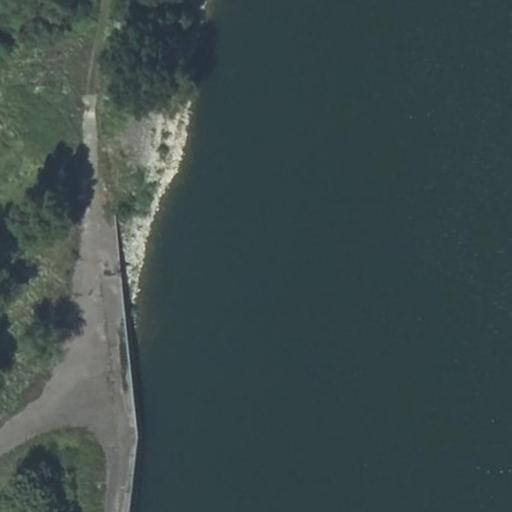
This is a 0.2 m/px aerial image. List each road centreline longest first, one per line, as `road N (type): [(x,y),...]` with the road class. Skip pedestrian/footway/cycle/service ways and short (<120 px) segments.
road 1 (track): [(99,413),(102,283),(90,156),(91,63),(102,0)]
road 2 (track): [(0,452),(21,432),(65,415),(99,413),(120,429),(117,511)]
